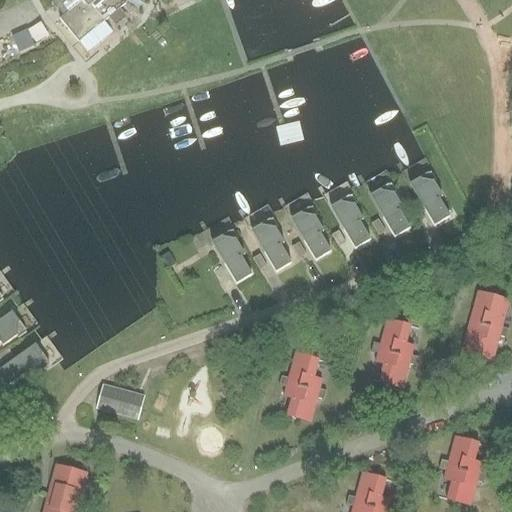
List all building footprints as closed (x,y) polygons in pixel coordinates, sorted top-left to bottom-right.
[(52,0),(65,15),(61,18),(81,41),(126,4),(128,0),(52,0)] [(27,31),(13,37),(20,52),(34,46),(27,31)] [(434,227),(450,218),(439,200),(443,198),(428,174),(418,180),(418,181),(411,185),(424,207),(423,208),(434,227)] [(395,239),(410,230),(400,212),(403,210),(389,186),(378,192),(379,193),(372,197),(385,218),(383,219),(395,239)] [(355,251),(371,241),(360,223),(363,221),(349,197),(339,203),(339,204),(332,208),(345,230),(343,231),(355,251)] [(419,208),(411,212),(419,225),(426,221),(419,208)] [(316,262),(331,253),(320,235),(324,233),(310,209),(299,215),(300,216),(293,220),(306,241),(304,242),(316,262)] [(276,274),(292,265),(281,247),(284,245),(270,220),(259,226),(260,227),(253,231),(266,253),(264,254),(276,274)] [(379,220),(372,224),(379,236),(386,232),(379,220)] [(236,286),(252,276),(241,258),(245,256),(230,232),(220,238),(221,239),(214,243),(226,265),(225,266),(236,286)] [(339,232),(332,236),(339,248),(346,244),(339,232)] [(300,244),(293,247),(300,259),(306,255),(300,244)] [(162,257),(170,269),(176,264),(169,253),(162,257)] [(260,256),(253,260),(260,271),(267,267),(260,256)] [(497,318),(503,298),(479,292),(470,321),(501,330),(503,319),(497,318)] [(3,347),(26,331),(19,321),(18,322),(13,315),(0,324),(0,344),(1,344),(3,347)] [(407,344),(412,325),(388,319),(380,349),(410,357),(413,346),(407,344)] [(477,334),(471,353),(492,359),(501,330),(470,321),(467,331),(477,334)] [(26,380),(49,363),(42,354),(41,354),(37,348),(16,362),(15,361),(0,371),(0,379),(7,389),(24,377),(26,380)] [(386,360),(380,382),(401,388),(410,357),(380,349),(377,358),(386,360)] [(9,350),(0,356),(0,359),(3,364),(14,356),(9,350)] [(315,380),(320,361),(295,353),(286,383),(318,392),(321,382),(315,380)] [(294,396),(289,416),(310,422),(318,392),(286,383),(284,393),(294,396)] [(145,397),(104,385),(97,410),(138,422),(145,397)] [(472,464),(478,443),(455,436),(447,466),(478,475),(481,466),(472,464)] [(74,511),(85,474),(55,465),(41,511),(74,511)] [(453,480),(447,499),(470,505),(478,475),(447,466),(444,477),(453,480)] [(378,499),(384,478),(362,471),(353,501),(385,510),(387,502),(378,499)] [(384,511),(385,510),(353,501),(350,511),(384,511)]
